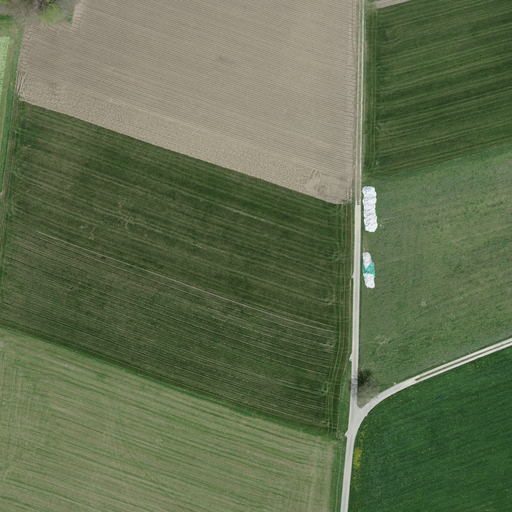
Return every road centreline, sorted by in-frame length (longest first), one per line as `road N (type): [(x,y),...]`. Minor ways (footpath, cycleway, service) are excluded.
road 1 (track): [(354,409),(362,0)]
road 2 (track): [(354,409),(511,345)]
